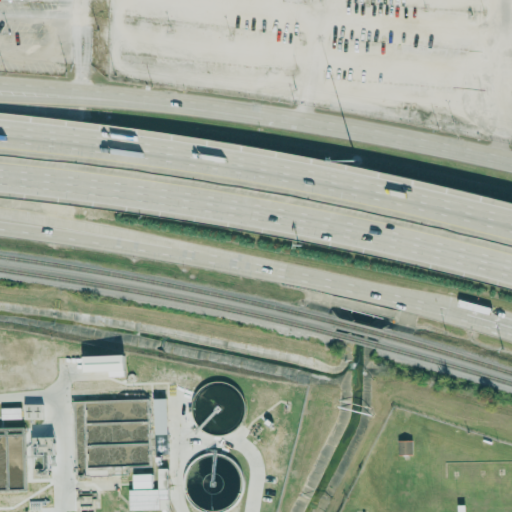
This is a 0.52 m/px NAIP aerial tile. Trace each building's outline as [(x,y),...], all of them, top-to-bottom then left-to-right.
[(109,376),(125,375),(124,354),(83,355),(84,371),(109,371),(109,376)] [(167,397),(153,398),(154,433),(168,433),(167,397)] [(24,419),(42,419),(43,403),(24,403),(24,419)] [(21,418),(21,407),(1,408),(1,419),(21,418)] [(51,436),(34,436),(33,477),(51,478),(51,436)] [(413,439),(398,440),(399,454),(413,454),(413,439)] [(129,489),(129,510),(168,509),(167,469),(158,469),(158,488),(129,489)]
